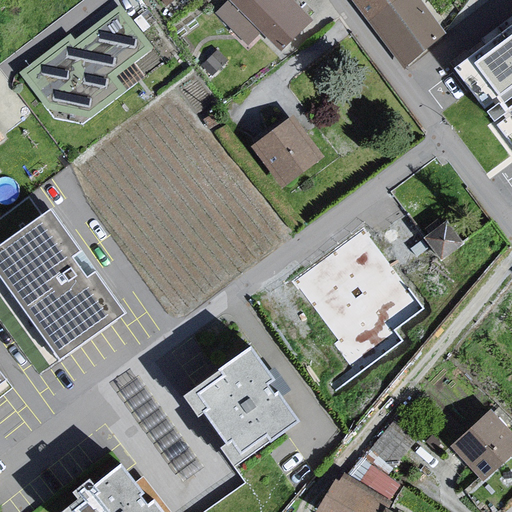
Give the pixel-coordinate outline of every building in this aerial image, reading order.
[(291,0),(229,0),(244,16),(229,28),(248,47),(264,33),(282,51),(313,22),(291,0)] [(416,0),(350,0),(407,72),(444,39),(416,0)] [(73,36),(22,74),(49,110),(93,116),(125,93),(114,77),(152,48),(123,9),(78,43),(73,36)] [(511,20),(453,54),(486,111),(511,96),(511,20)] [(296,118),(255,148),(286,190),(325,161),(296,118)] [(50,210),(0,245),(0,274),(65,366),(130,321),(100,277),(91,283),(77,264),(84,259),(50,210)] [(451,224),(429,239),(447,260),(465,241),(451,224)] [(363,226),(294,285),(351,365),(425,310),(363,226)] [(243,335),(175,387),(229,470),(305,423),(243,335)] [(511,431),(495,409),(449,448),(484,482),(511,458),(511,431)] [(155,511),(114,455),(51,511),(155,511)] [(344,472),(318,511),(383,511),(389,502),(344,472)]
